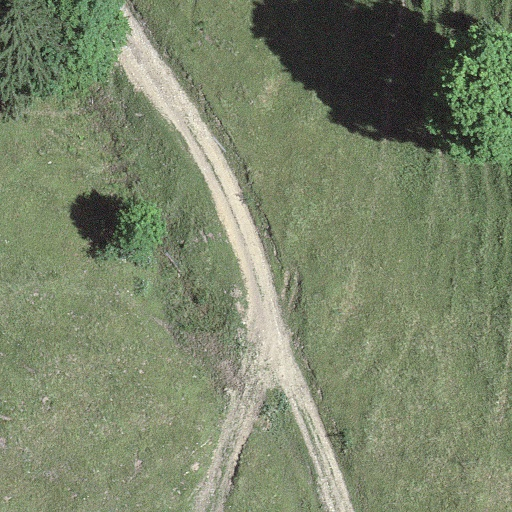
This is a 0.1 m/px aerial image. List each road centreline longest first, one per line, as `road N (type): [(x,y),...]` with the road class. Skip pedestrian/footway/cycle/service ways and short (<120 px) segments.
road 1 (track): [(348,511),(213,175),(103,0)]
road 2 (track): [(208,511),(279,328)]
